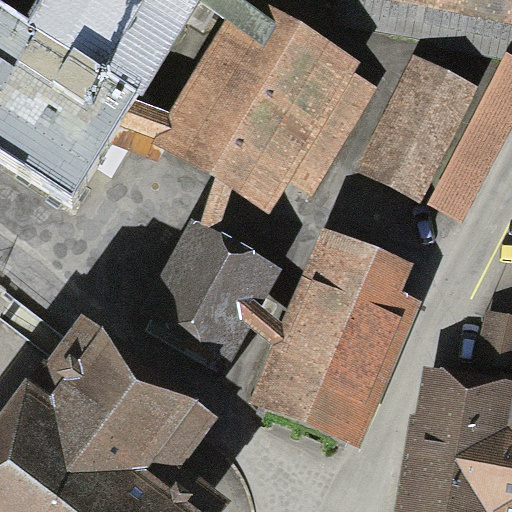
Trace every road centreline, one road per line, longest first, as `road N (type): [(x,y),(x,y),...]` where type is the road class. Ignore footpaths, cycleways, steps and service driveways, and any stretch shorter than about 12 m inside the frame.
road 1 (residential): [(321,511),(241,430),(0,255)]
road 2 (residential): [(345,511),(511,165)]
